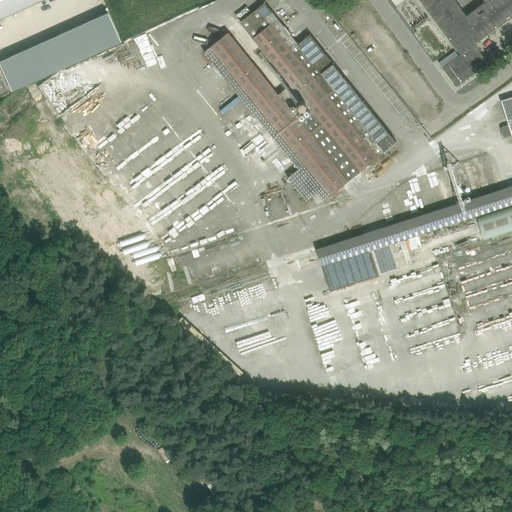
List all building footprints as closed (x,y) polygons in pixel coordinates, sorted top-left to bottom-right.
[(0,0),(0,18),(41,0),(0,0)] [(511,0),(421,0),(462,55),(444,68),(458,87),(490,64),(476,45),(511,17),(511,0)] [(241,23),(253,37),(291,85),(280,94),(263,74),(230,32),(204,52),(299,168),(288,177),(307,200),(318,192),(325,200),(397,142),(311,35),(300,44),(266,3),(241,23)] [(101,33),(105,42),(111,40),(107,31),(101,33)] [(0,63),(12,90),(22,86),(8,56),(0,59),(0,63)] [(511,97),(502,100),(502,101),(510,124),(502,126),(501,129),(504,136),(506,137),(511,134),(511,97)] [(511,186),(318,249),(331,291),(379,275),(371,249),(511,204),(511,186)] [(511,205),(478,217),(485,238),(511,229),(511,205)]
